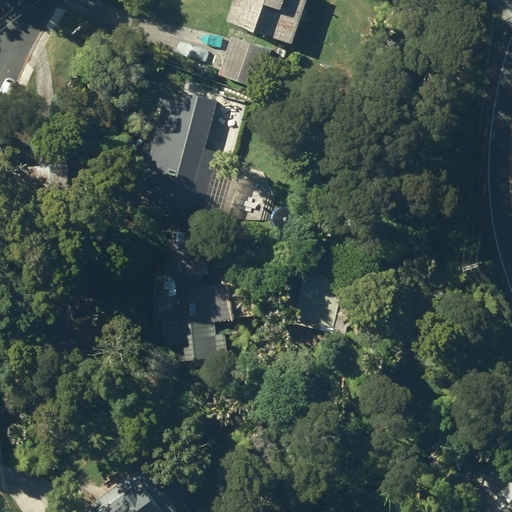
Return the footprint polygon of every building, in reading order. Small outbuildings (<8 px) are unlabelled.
[(237,0),(228,25),(294,50),(311,0),(237,0)] [(221,79),(260,93),(273,52),(235,40),(221,79)] [(141,192),(207,210),(221,157),(207,153),(211,138),(161,123),(141,192)] [(181,349),(183,364),(230,359),(228,338),(218,338),(217,323),(207,324),(203,274),(160,278),(167,349),(181,349)] [(308,275),(296,323),(322,330),(320,335),(335,339),(336,334),(349,286),(308,275)] [(149,511),(141,501),(126,511),(149,511)] [(411,511),(405,503),(392,511),(411,511)]
